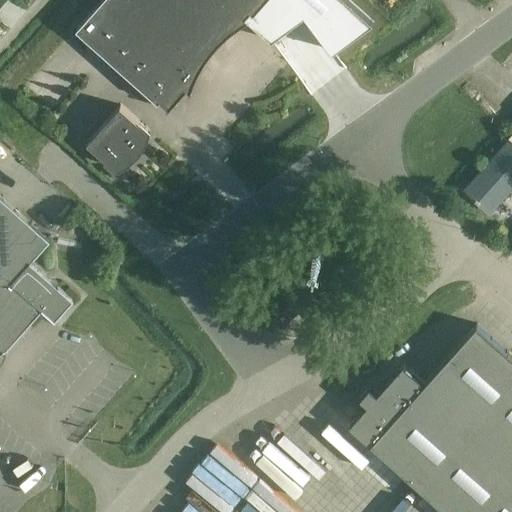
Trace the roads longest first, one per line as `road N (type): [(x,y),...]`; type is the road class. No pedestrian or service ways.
road 1 (unclassified): [(250,374),(183,266),(346,145)]
road 2 (unclassified): [(250,374),(334,352),(373,330),(459,244)]
road 3 (unclassified): [(346,145),(511,19)]
road 4 (unclassified): [(122,511),(187,437),(245,397),(250,374)]
road 5 (unknown): [(250,374),(321,416),(342,442),(352,481),(346,511)]
road 6 (unclassified): [(459,244),(346,145)]
